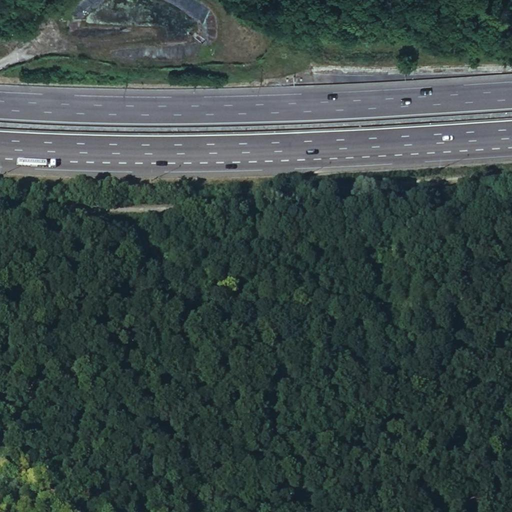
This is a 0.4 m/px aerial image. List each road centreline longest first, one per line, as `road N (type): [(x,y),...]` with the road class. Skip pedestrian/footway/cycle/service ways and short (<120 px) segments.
road 1 (track): [(0,208),(162,210),(511,176)]
road 2 (motorway): [(0,146),(266,150),(511,137)]
road 3 (motorway): [(511,96),(275,109),(0,108)]
road 4 (track): [(46,34),(44,47),(164,69),(222,61),(235,44),(234,23),(213,0)]
